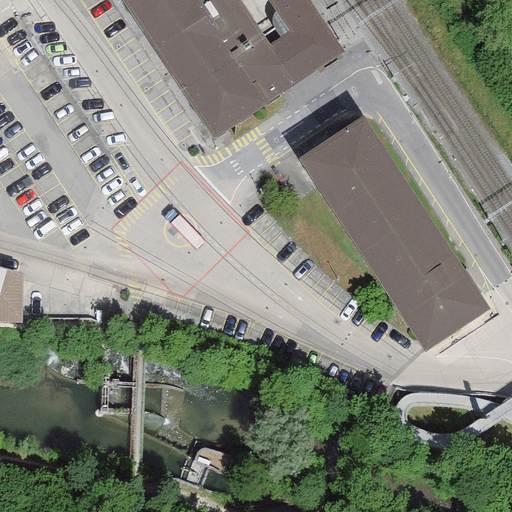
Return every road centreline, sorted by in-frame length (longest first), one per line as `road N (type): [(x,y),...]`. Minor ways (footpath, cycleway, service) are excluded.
road 1 (residential): [(315,0),(511,301)]
road 2 (track): [(250,511),(0,459)]
road 3 (unknown): [(0,62),(98,223),(66,259)]
